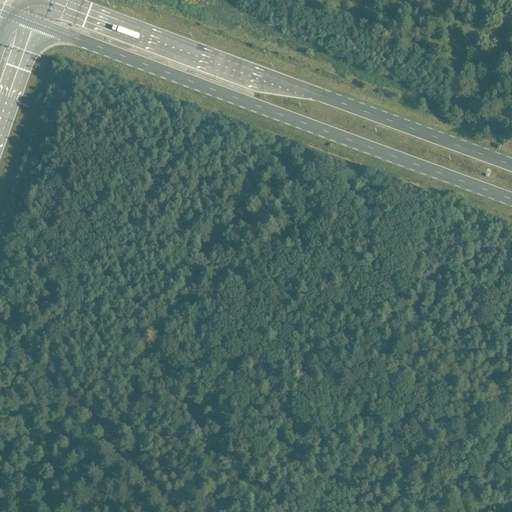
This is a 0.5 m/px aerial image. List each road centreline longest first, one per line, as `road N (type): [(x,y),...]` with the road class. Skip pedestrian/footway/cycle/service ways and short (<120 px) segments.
road 1 (primary): [(37,23),(511,200)]
road 2 (primary): [(511,164),(61,0)]
